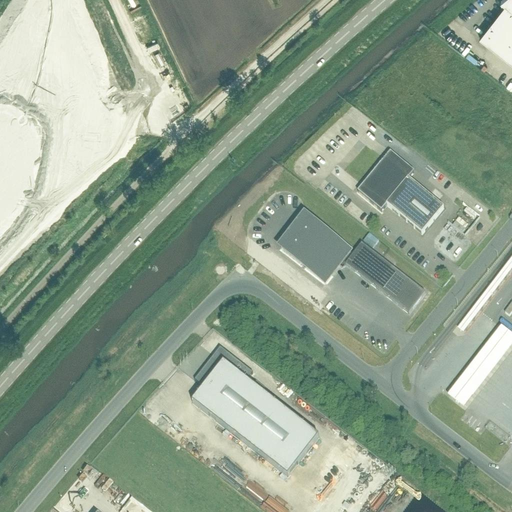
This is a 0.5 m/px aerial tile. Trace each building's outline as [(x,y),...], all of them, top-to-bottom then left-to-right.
[(511,0),(502,0),(501,1),(505,4),(479,38),(511,62),(511,0)] [(511,118),(449,68),(417,109),(497,171),(511,151),(511,118)] [(390,155),(358,194),(381,213),(386,207),(422,236),(444,210),(408,181),(413,174),(390,155)] [(468,211),(464,216),(474,224),(477,220),(468,211)] [(281,251),(325,285),(339,268),(340,269),(344,268),(346,267),(409,316),(425,295),(361,246),(353,257),(349,254),(350,253),(306,219),(281,251)] [(480,220),(465,240),(477,249),(492,228),(480,220)] [(459,222),(454,230),(463,237),(469,230),(459,222)] [(370,239),(364,246),(374,254),(380,246),(370,239)] [(511,268),(511,257),(458,328),(463,332),(511,268)] [(511,344),(511,334),(501,326),(448,395),(464,407),(511,344)] [(223,365),(192,405),(287,479),(319,439),(223,365)] [(333,467),(344,476),(360,455),(349,447),(333,467)]
